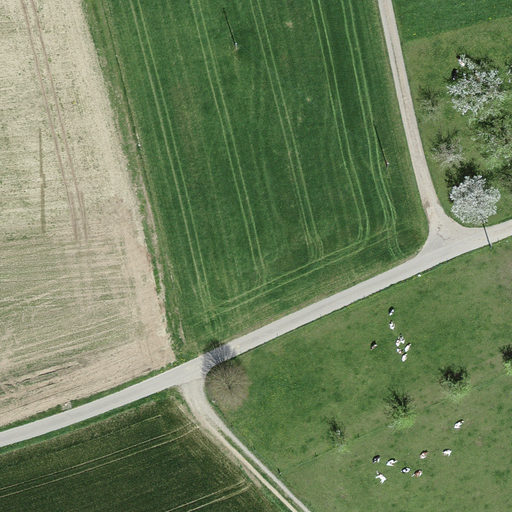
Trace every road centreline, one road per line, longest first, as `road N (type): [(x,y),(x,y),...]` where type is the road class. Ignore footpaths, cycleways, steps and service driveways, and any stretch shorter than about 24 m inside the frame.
road 1 (track): [(0,438),(185,372),(511,227)]
road 2 (track): [(446,251),(421,177),(386,0)]
road 3 (track): [(185,372),(212,424),(301,511)]
